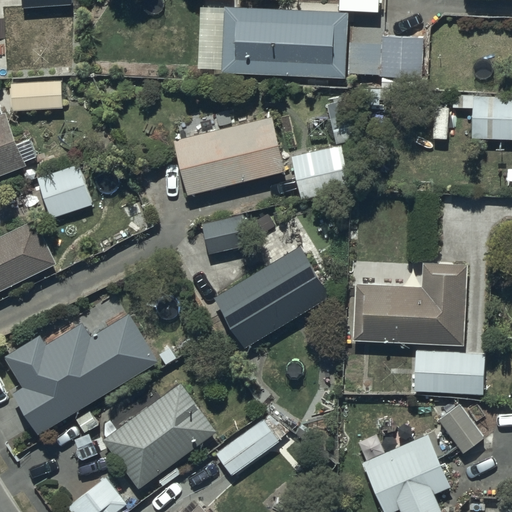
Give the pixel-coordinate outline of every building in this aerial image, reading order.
[(71,0),(20,0),(21,9),(71,5),(71,0)] [(350,8),(227,3),(225,71),(347,76),(350,8)] [(384,43),(352,43),(352,74),(425,74),(425,36),(384,36),(384,43)] [(64,76),(12,80),(15,111),(66,107),(64,76)] [(365,95),(329,103),(338,141),(374,132),(365,95)] [(511,98),(476,98),(475,135),(511,136),(511,98)] [(0,173),(29,162),(8,111),(0,113),(0,173)] [(275,115),(179,139),(192,193),(289,169),(275,115)] [(354,185),(344,144),(294,156),(304,197),(354,185)] [(94,202),(80,162),(38,177),(52,216),(94,202)] [(247,214),(205,223),(213,254),(254,244),(247,214)] [(0,239),(0,291),(60,261),(39,219),(0,239)] [(301,241),(217,295),(250,345),(334,292),(301,241)] [(424,284),(359,282),(357,340),(467,343),(469,262),(424,261),(424,284)] [(41,432),(158,358),(130,314),(94,337),(84,321),(49,343),(43,334),(9,355),(28,385),(16,393),(41,432)] [(486,351),(418,348),(416,389),(485,391),(486,351)] [(218,428),(183,382),(108,439),(143,485),(218,428)] [(466,401),(463,403),(440,419),(463,452),(490,433),(466,401)] [(280,441),(265,417),(218,452),(235,474),(280,441)] [(453,486),(431,432),(366,460),(388,511),(395,511),(403,509),(404,511),(445,511),(437,493),(436,492),(453,486)] [(118,511),(131,502),(107,474),(68,507),(72,511),(118,511)] [(210,511),(201,502),(191,511),(210,511)]
